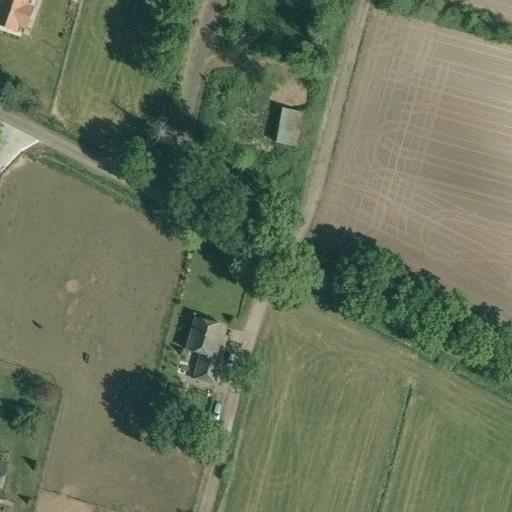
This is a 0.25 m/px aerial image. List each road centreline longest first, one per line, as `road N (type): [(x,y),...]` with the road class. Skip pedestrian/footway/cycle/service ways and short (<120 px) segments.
road 1 (unclassified): [(511,379),(0,114)]
road 2 (unknown): [(282,260),(368,0)]
